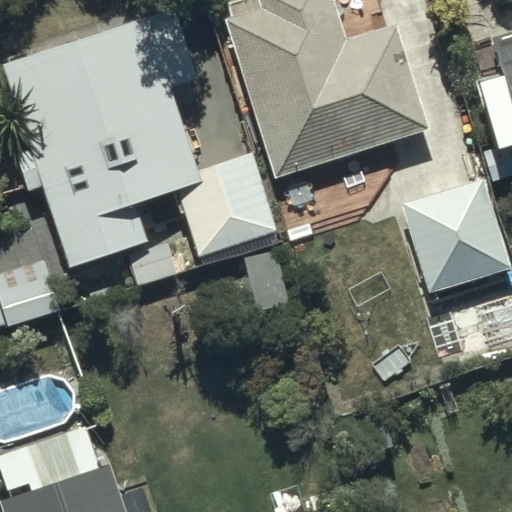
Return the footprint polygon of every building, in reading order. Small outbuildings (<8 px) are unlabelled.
[(186,70),(162,0),(153,0),(0,51),(0,74),(22,140),(10,144),(22,180),(32,176),(60,257),(140,230),(128,195),(172,180),(194,245),(274,219),(248,142),(191,162),(162,78),(186,70)] [(339,42),(325,0),(250,0),(253,10),(218,21),(267,181),(422,133),(389,27),(339,42)] [(511,42),(490,49),(500,78),(475,86),(496,149),(511,143),(511,42)] [(505,267),(477,182),(397,209),(425,294),(505,267)] [(77,430),(0,454),(0,511),(115,511),(101,466),(90,469),(77,430)]
